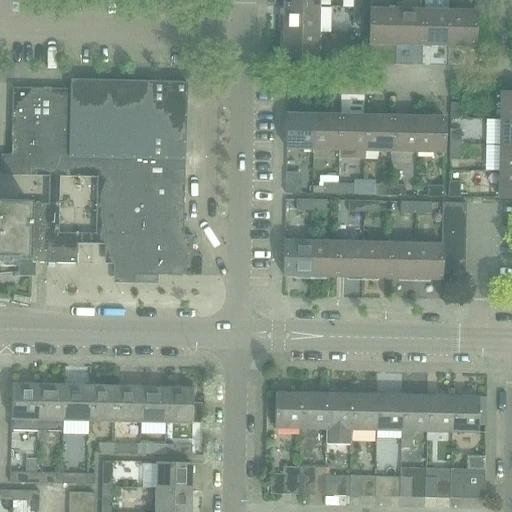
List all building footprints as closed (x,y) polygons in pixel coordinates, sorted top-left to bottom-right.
[(364,0),(353,0),(353,9),(364,9),(364,0)] [(318,6),(283,6),(282,17),(284,17),(284,31),(317,31),(318,6)] [(364,9),(353,9),(353,24),(363,25),(364,9)] [(369,9),(369,24),(369,44),(380,44),(380,43),(396,43),(396,10),(369,9)] [(422,10),(396,10),(396,43),(411,44),(411,45),(422,45),(422,10)] [(449,11),(422,10),(422,45),(432,46),(432,44),(448,45),(449,11)] [(475,11),(449,11),(448,45),(463,45),(463,46),(474,47),(475,11)] [(317,31),(284,31),(283,47),(282,47),(282,59),(317,60),(317,31)] [(351,60),(362,61),(363,46),(352,45),(351,60)] [(106,168),(105,196),(104,235),(114,235),(113,255),(123,255),(123,274),(201,276),(201,255),(192,255),(192,236),(183,236),(186,82),(69,80),(69,89),(12,88),(10,166),(106,168)] [(511,93),(500,93),(500,113),(499,120),(511,120),(511,93)] [(461,104),(450,103),(450,119),(461,119),(461,104)] [(298,114),(286,114),(286,149),(311,150),(312,116),(298,116),(298,114)] [(328,116),(312,116),(311,150),(337,150),(338,115),(328,115),(328,116)] [(350,116),(338,115),(337,150),(363,151),(364,117),(350,117),(350,116)] [(380,118),(364,117),(363,151),(389,152),(390,117),(380,116),(380,118)] [(402,117),(390,117),(389,152),(415,152),(417,119),(402,118),(402,117)] [(432,119),(417,119),(415,152),(443,153),(444,118),(432,117),(432,119)] [(511,120),(499,120),(499,146),(511,146),(511,120)] [(460,130),(449,130),(449,145),(460,145),(460,130)] [(460,145),(449,145),(449,160),(460,160),(460,145)] [(511,146),(499,146),(498,172),(511,171),(511,146)] [(511,171),(498,172),(497,198),(511,198),(511,171)] [(459,183),(448,182),(448,198),(458,198),(459,183)] [(300,184),(285,183),(285,194),(300,194),(300,184)] [(321,184),(321,195),(336,195),(336,184),(321,184)] [(352,185),(336,184),(336,195),(351,196),(352,185)] [(374,185),(374,196),(389,196),(389,185),(374,185)] [(404,186),(389,185),(389,196),(404,197),(404,186)] [(442,187),(427,186),(427,197),(442,198),(442,187)] [(311,200),(296,200),(295,211),(310,211),(311,200)] [(326,200),(311,200),(310,211),(325,211),(326,200)] [(364,201),(349,201),(348,212),(364,212),(364,201)] [(379,202),(364,201),(364,212),(379,213),(379,202)] [(0,275),(13,274),(13,277),(29,277),(30,265),(26,265),(26,263),(26,260),(26,257),(27,257),(27,253),(28,204),(28,203),(0,202),(0,275)] [(414,203),(399,202),(398,213),(413,213),(414,203)] [(429,203),(414,203),(413,213),(428,214),(429,203)] [(466,204),(442,203),(441,215),(465,215),(466,204)] [(27,253),(27,257),(26,257),(26,260),(26,263),(76,263),(77,243),(48,242),(48,204),(28,204),(27,253)] [(465,215),(441,215),(441,227),(465,227),(465,215)] [(465,227),(441,227),(441,239),(465,240),(465,227)] [(441,239),(441,244),(441,251),(465,251),(465,240),(441,239)] [(309,242),(284,241),(283,276),(293,277),(293,275),(309,276),(309,242)] [(335,242),(309,242),(309,276),(325,276),(325,277),(335,277),(335,242)] [(362,243),(335,242),(335,277),(346,278),(346,276),(361,277),(362,243)] [(387,243),(362,243),(361,277),(377,277),(377,278),(386,279),(387,243)] [(414,243),(387,243),(386,279),(398,279),(398,278),(413,278),(414,243)] [(441,244),(414,243),(413,278),(429,278),(429,280),(440,280),(440,275),(440,263),(441,251),(441,244)] [(465,251),(441,251),(440,263),(464,263),(465,251)] [(464,263),(440,263),(440,275),(464,276),(464,263)] [(37,386),(12,385),(10,430),(37,431),(37,386)] [(63,386),(37,386),(37,431),(62,432),(63,421),(63,386)] [(90,387),(63,386),(63,421),(89,421),(90,387)] [(115,387),(90,387),(89,421),(114,422),(115,387)] [(141,388),(115,387),(114,422),(140,422),(141,388)] [(165,389),(141,388),(140,422),(165,423),(165,389)] [(192,389),(165,389),(165,423),(191,424),(192,389)] [(274,429),(300,429),(301,394),(274,393),(274,429)] [(326,394),(301,394),(300,429),(325,430),(326,394)] [(351,395),(326,394),(325,430),(325,445),(350,445),(350,430),(351,395)] [(376,395),(351,395),(350,430),(375,431),(376,395)] [(401,396),(376,395),(375,431),(400,431),(401,396)] [(427,397),(401,396),(400,431),(400,449),(411,449),(412,432),(426,432),(427,397)] [(452,397),(427,397),(426,432),(451,433),(452,397)] [(478,398),(452,397),(451,433),(477,433),(477,413),(479,413),(479,411),(477,410),(478,398)] [(114,444),(98,444),(98,454),(113,454),(114,444)] [(140,445),(114,444),(113,454),(140,455),(140,445)] [(164,445),(140,445),(140,455),(164,455),(164,445)] [(191,446),(164,445),(164,455),(190,456),(191,446)] [(112,462),(103,462),(102,488),(111,488),(112,462)] [(156,463),(156,489),(190,490),(190,463),(156,463)] [(270,495),(281,495),(298,495),(299,468),(282,467),(282,475),(271,474),(270,495)] [(324,468),(299,468),(298,495),(323,496),(324,476),(324,468)] [(425,469),(399,468),(399,477),(399,498),(424,498),(424,478),(425,469)] [(450,470),(450,469),(425,469),(424,478),(424,498),(449,499),(450,470)] [(450,470),(449,499),(483,499),(484,471),(450,470)] [(36,474),(10,474),(10,483),(36,484),(36,474)] [(61,475),(36,474),(36,484),(61,484),(61,475)] [(87,475),(61,475),(61,484),(87,485),(87,475)] [(349,476),(334,476),(324,476),(323,496),(348,496),(349,476)] [(349,476),(348,496),(374,497),(374,477),(349,476)] [(374,477),(374,497),(399,498),(399,477),(384,477),(374,477)] [(110,511),(111,488),(102,488),(101,511),(110,511)] [(189,511),(190,490),(156,489),(154,511),(189,511)] [(12,491),(0,490),(0,500),(12,501),(12,491)] [(38,492),(12,491),(12,501),(38,501),(38,492)] [(93,493),(68,493),(68,505),(93,506),(93,493)]
